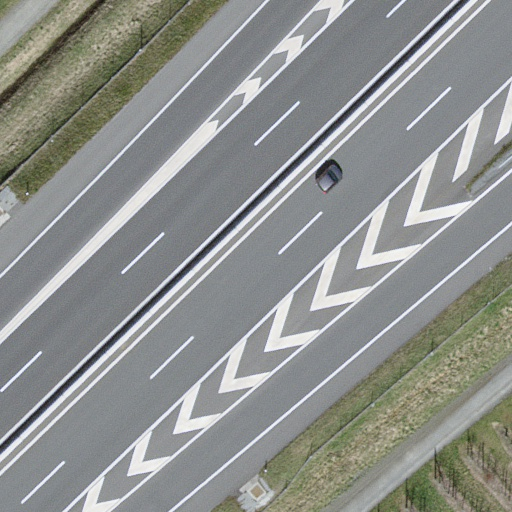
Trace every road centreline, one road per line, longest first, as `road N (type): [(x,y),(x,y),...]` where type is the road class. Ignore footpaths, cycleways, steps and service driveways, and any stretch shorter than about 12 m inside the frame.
road 1 (motorway): [(11,511),(511,27)]
road 2 (motorway): [(401,0),(0,389)]
road 3 (motorway): [(125,511),(511,197)]
road 4 (motorway): [(307,0),(0,340)]
road 5 (track): [(511,375),(354,511)]
